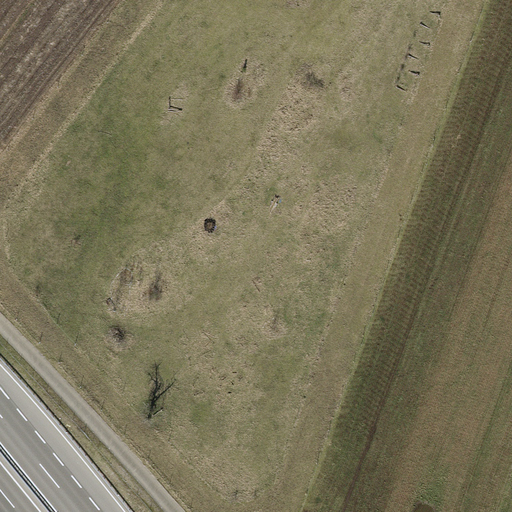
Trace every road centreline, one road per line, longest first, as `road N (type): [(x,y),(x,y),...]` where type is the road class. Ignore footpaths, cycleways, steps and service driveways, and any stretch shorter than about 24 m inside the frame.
road 1 (track): [(0,320),(175,511)]
road 2 (trunk): [(80,511),(0,413)]
